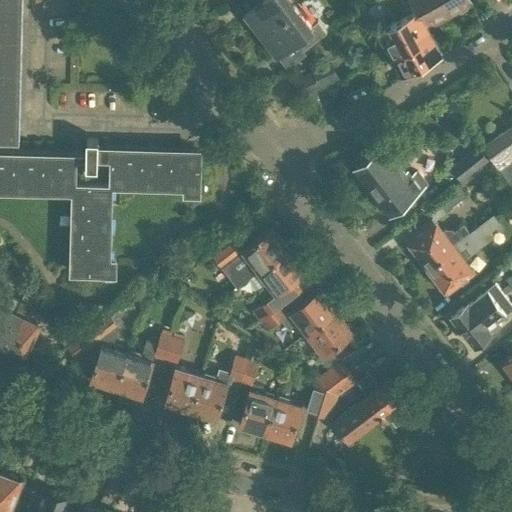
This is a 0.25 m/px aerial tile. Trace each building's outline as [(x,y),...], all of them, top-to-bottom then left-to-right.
[(0,0),(0,126),(16,127),(18,0),(0,0)] [(260,33),(296,5),(291,0),(258,0),(243,12),(260,33)] [(383,0),(391,12),(402,16),(379,28),(380,29),(377,35),(381,42),(386,42),(394,55),(410,46),(409,43),(414,41),(409,31),(411,26),(423,20),(418,11),(412,0),(406,3),(404,0),(383,0)] [(404,0),(406,3),(412,0),(418,11),(422,8),(431,24),(471,2),(470,0),(404,0)] [(303,49),(326,31),(317,19),(310,24),(296,5),(260,33),(276,54),(295,39),(303,49)] [(410,46),(394,55),(391,61),(395,69),(401,69),(402,70),(440,50),(427,26),(431,24),(422,8),(418,11),(423,20),(411,26),(409,31),(414,41),(409,43),(410,46)] [(301,96),(330,83),(324,69),(295,82),(301,96)] [(346,94),(350,102),(369,93),(365,85),(346,94)] [(511,125),(484,144),(511,183),(511,185),(511,125)] [(98,138),(86,138),(86,165),(97,166),(98,138)] [(389,210),(403,200),(426,182),(417,171),(411,175),(392,151),(387,154),(380,145),(364,157),(362,153),(353,160),(355,163),(354,164),(379,197),(374,200),(383,212),(388,208),(389,210)] [(451,165),(461,179),(486,159),(475,146),(451,165)] [(111,148),(110,183),(111,184),(184,186),(184,191),(199,192),(200,149),(184,149),(184,150),(111,148)] [(0,153),(0,188),(71,191),(72,155),(0,153)] [(111,184),(110,183),(76,182),(74,255),(72,255),(72,271),(115,272),(115,257),(109,257),(111,184)] [(438,199),(447,210),(466,196),(457,184),(438,199)] [(447,210),(438,199),(425,209),(433,218),(434,220),(447,210)] [(469,231),(425,265),(432,274),(435,274),(447,289),(472,270),(464,259),(494,235),(490,231),(500,223),(493,213),(469,231)] [(425,265),(469,231),(463,223),(446,236),(433,218),(407,238),(419,253),(418,257),(425,265)] [(240,251),(220,267),(236,288),(259,270),(288,247),(272,226),(240,250),(240,251)] [(240,251),(240,250),(232,240),(212,256),(220,267),(240,251)] [(283,302),(275,292),(305,269),(288,247),(259,270),(268,281),(257,289),(265,299),(251,310),(258,319),(283,302)] [(0,281),(12,274),(21,268),(13,256),(0,264),(0,281)] [(21,268),(12,274),(22,290),(27,287),(21,298),(33,304),(41,287),(29,282),(21,268)] [(462,329),(506,295),(495,281),(488,287),(487,287),(469,301),(468,301),(451,314),(462,329)] [(283,302),(258,319),(257,320),(263,327),(266,325),(268,328),(281,319),(288,328),(298,320),(307,331),(336,309),(319,287),(289,310),(283,302)] [(0,342),(0,343),(21,298),(8,293),(2,306),(0,304),(0,342)] [(511,303),(506,295),(462,329),(473,344),(491,330),(501,322),(498,319),(507,312),(506,312),(511,307),(511,303)] [(21,298),(0,343),(12,348),(13,351),(18,353),(21,353),(25,354),(40,323),(27,317),(33,304),(21,298)] [(352,330),(336,309),(307,331),(316,344),(313,347),(328,366),(342,354),(334,344),(352,330)] [(98,340),(113,328),(117,324),(109,314),(90,330),(85,334),(93,344),(98,340)] [(98,340),(101,344),(100,344),(90,378),(117,386),(127,351),(129,346),(114,342),(117,332),(113,328),(98,340)] [(141,355),(127,351),(117,386),(141,393),(152,355),(165,359),(173,334),(161,330),(156,341),(146,338),(141,355)] [(263,338),(258,331),(253,335),(258,342),(263,338)] [(173,334),(165,359),(177,363),(184,338),(173,334)] [(326,386),(350,369),(370,354),(362,344),(342,359),(315,379),(326,386)] [(201,373),(190,408),(216,416),(226,382),(232,384),(232,380),(239,382),(247,357),(235,353),(230,371),(217,367),(214,377),(201,373)] [(247,357),(239,382),(252,386),(260,357),(248,353),(247,357)] [(511,373),(511,353),(502,361),(511,373)] [(190,408),(201,373),(175,365),(164,401),(190,408)] [(350,369),(326,386),(338,395),(358,381),(350,369)] [(367,394),(380,413),(387,421),(390,419),(396,426),(410,415),(405,408),(409,404),(389,377),(376,387),(374,384),(376,382),(369,372),(357,381),(367,394)] [(326,386),(315,379),(305,410),(318,414),(326,386)] [(326,386),(318,414),(331,417),(338,395),(326,386)] [(265,431),(275,395),(249,388),(239,423),(265,431)] [(380,413),(367,394),(334,419),(348,437),(380,413)] [(275,395),(265,431),(291,439),(301,403),(275,395)] [(0,511),(7,511),(21,480),(0,471),(0,511)] [(64,511),(70,497),(43,488),(34,511),(64,511)] [(110,511),(86,503),(82,511),(110,511)]
